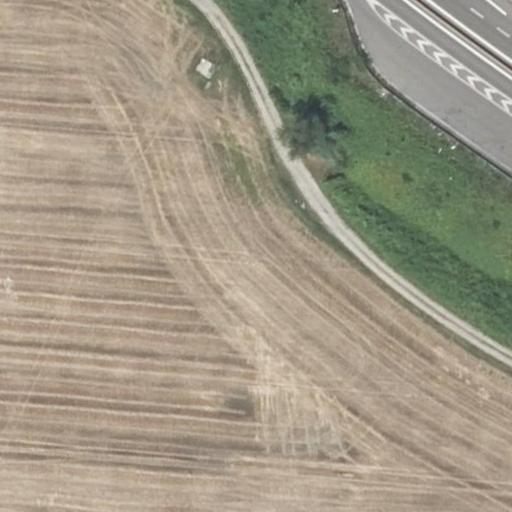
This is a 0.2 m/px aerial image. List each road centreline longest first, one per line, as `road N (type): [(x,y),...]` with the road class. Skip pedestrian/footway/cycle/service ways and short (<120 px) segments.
road 1 (track): [(511,352),(304,196),(247,48),(201,0)]
road 2 (trunk): [(398,0),(511,83)]
